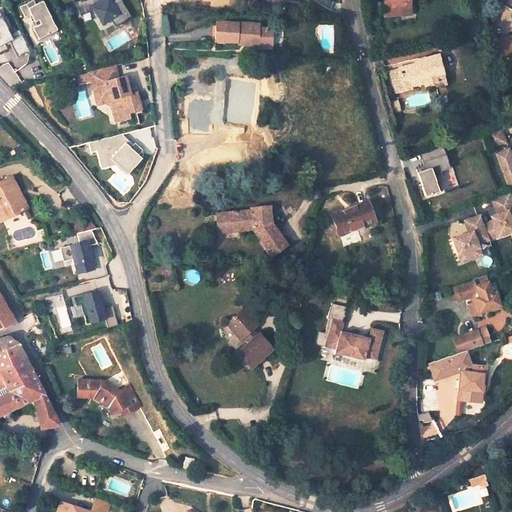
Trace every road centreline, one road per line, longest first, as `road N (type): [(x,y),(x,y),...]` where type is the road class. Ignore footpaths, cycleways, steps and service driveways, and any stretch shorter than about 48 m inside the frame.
road 1 (residential): [(407,493),(415,454),(408,238),(351,0)]
road 2 (tertiary): [(118,228),(166,394),(199,434),(265,483)]
road 3 (residential): [(28,511),(45,458),(58,444),(84,444),(151,471),(236,488),(265,483)]
road 4 (residential): [(118,228),(166,160),(149,0)]
road 5 (tertiary): [(0,89),(118,228)]
road 6 (unknown): [(0,332),(21,333),(33,350),(69,444)]
road 7 (tertiary): [(407,493),(511,415)]
